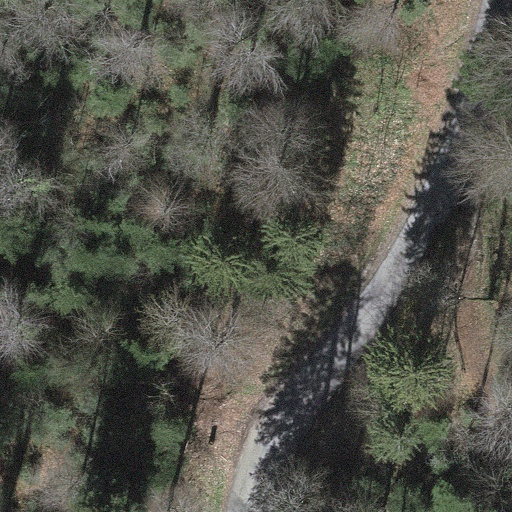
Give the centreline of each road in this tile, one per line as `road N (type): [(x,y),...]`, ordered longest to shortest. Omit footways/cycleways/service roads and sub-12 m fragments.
road 1 (unclassified): [(242,511),(251,473),(322,385),(504,0)]
road 2 (track): [(322,385),(410,312),(477,330),(511,398)]
